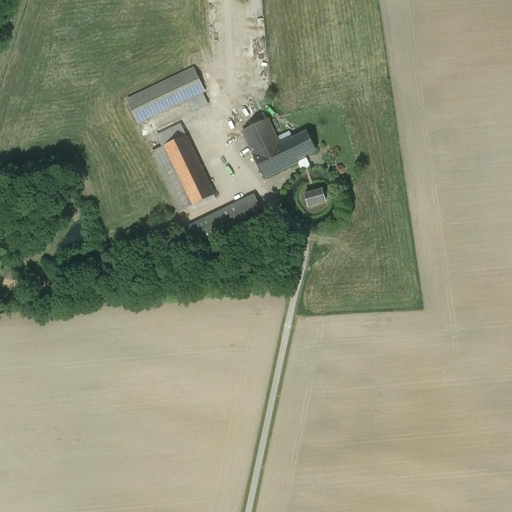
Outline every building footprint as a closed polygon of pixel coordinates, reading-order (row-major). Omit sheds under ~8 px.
[(193,69),(127,100),(138,123),(204,91),(193,69)] [(268,120),(242,132),(264,179),(290,167),(280,145),(268,120)] [(306,132),(280,145),(290,167),(298,163),(296,160),(315,151),(306,132)] [(186,136),(152,152),(179,208),(180,211),(214,195),(186,136)] [(322,189),(305,194),(308,206),(325,202),(322,189)] [(254,194),(187,226),(196,245),(245,222),(263,213),(254,194)] [(171,256),(186,249),(177,232),(162,239),(171,256)]
